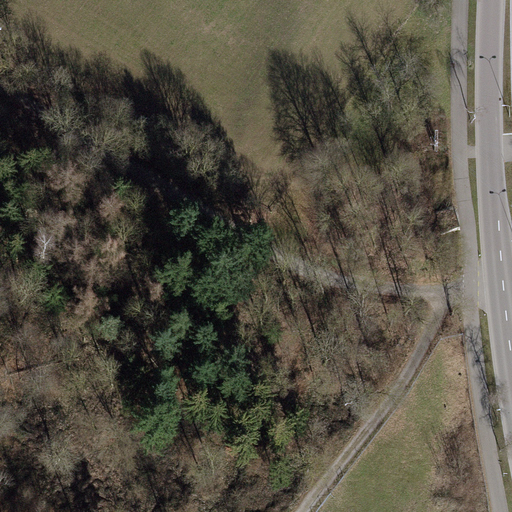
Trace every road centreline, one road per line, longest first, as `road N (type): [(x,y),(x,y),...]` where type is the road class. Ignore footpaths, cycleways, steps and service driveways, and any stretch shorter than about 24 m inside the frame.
road 1 (track): [(0,84),(178,198),(343,282),(471,296),(511,282)]
road 2 (track): [(308,511),(471,296)]
road 3 (tertiary): [(490,150),(511,361)]
road 4 (tertiary): [(492,0),(490,150)]
